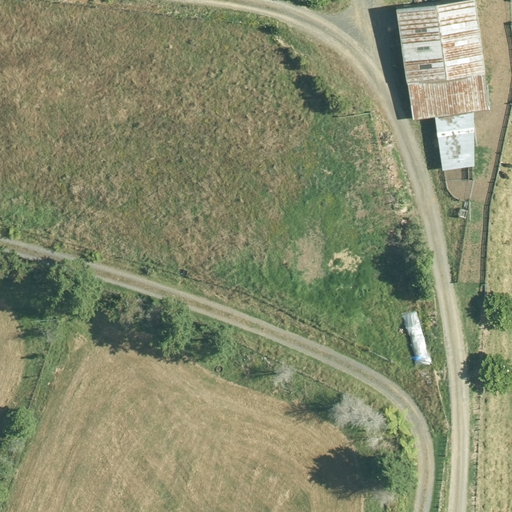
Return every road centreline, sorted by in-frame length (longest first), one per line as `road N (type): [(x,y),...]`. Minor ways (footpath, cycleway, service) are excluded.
road 1 (unknown): [(227,0),(332,42),(360,69),(390,130),(445,357),(443,511)]
road 2 (unknown): [(0,230),(133,267),(276,321),(365,374),(393,402),(406,431),(405,511)]
